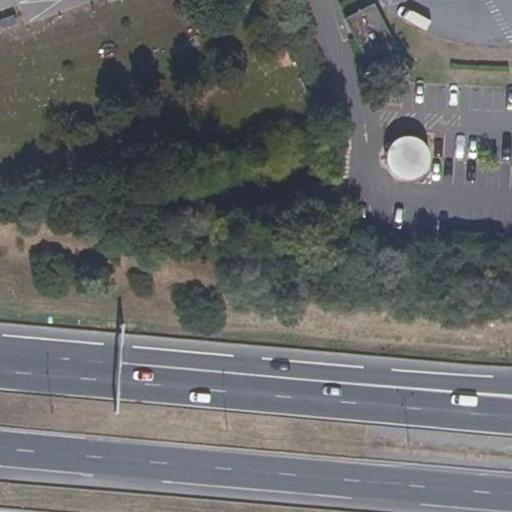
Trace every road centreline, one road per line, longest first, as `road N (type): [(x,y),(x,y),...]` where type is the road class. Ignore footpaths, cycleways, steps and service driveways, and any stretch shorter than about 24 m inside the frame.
road 1 (trunk): [(0,446),(511,494)]
road 2 (trunk): [(511,415),(130,375)]
road 3 (trunk): [(511,389),(252,367),(130,375)]
road 4 (trunk): [(130,375),(0,362)]
